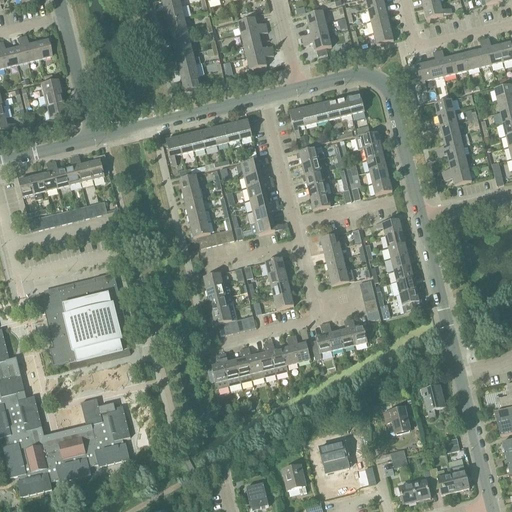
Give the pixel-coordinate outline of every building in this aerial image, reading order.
[(162,0),(165,12),(182,8),(179,0),(162,0)] [(368,12),(385,8),(383,0),(367,0),(365,1),(368,12)] [(440,5),(439,0),(421,0),(423,10),(440,5)] [(440,5),(423,10),(426,21),(443,17),(440,5)] [(440,5),(445,12),(446,16),(452,15),(440,5)] [(182,8),(165,12),(168,24),(185,20),(191,18),(189,8),(182,9),(182,8)] [(371,24),(388,20),(385,8),(368,12),(371,24)] [(309,30),(326,26),(323,15),(306,19),(309,30)] [(188,31),(185,20),(168,24),(171,36),(188,31)] [(391,31),(388,20),(371,24),(374,36),(391,31)] [(255,21),(238,25),(241,37),(258,32),(255,21)] [(326,26),(309,30),(312,43),(329,38),(326,26)] [(171,36),(174,47),(190,43),(188,31),(171,36)] [(391,31),(374,36),(376,47),(394,43),(391,31)] [(258,32),(241,37),(244,48),(261,44),(258,32)] [(309,43),(303,45),(304,48),(313,46),(315,53),(332,49),(329,38),(312,43),(309,43)] [(47,42),(36,45),(40,62),(52,59),(47,42)] [(174,47),(176,59),(193,55),(190,43),(174,47)] [(261,44),(244,48),(247,60),(264,56),(261,45),(261,44)] [(36,45),(24,48),(28,65),(40,62),(36,45)] [(511,48),(511,45),(499,47),(503,64),(511,62),(511,48)] [(499,47),(487,50),(491,67),(503,64),(499,47)] [(24,48),(12,51),(16,68),(28,65),(24,48)] [(487,50),(475,53),(479,70),(491,67),(487,50)] [(12,51),(0,54),(4,71),(16,68),(12,51)] [(468,73),(479,70),(475,53),(464,56),(468,73)] [(193,55),(176,59),(179,71),(196,67),(201,66),(199,59),(195,61),(193,55)] [(264,56),(247,60),(250,73),(251,72),(265,69),(267,68),(264,56)] [(468,73),(464,56),(452,59),(456,76),(468,73)] [(452,59),(440,62),(444,79),(456,76),(452,59)] [(440,62),(428,65),(432,82),(444,79),(440,62)] [(230,65),(223,66),(227,80),(233,78),(230,65)] [(428,65),(416,68),(421,85),(432,82),(428,65)] [(179,71),(182,83),(199,79),(196,67),(179,71)] [(199,79),(182,83),(185,95),(202,91),(199,79)] [(199,79),(204,85),(205,90),(211,89),(199,79)] [(44,98),(60,94),(57,82),(41,86),(44,98)] [(511,89),(511,87),(495,92),(497,103),(511,99),(511,89)] [(44,98),(46,110),(63,106),(60,94),(44,98)] [(361,97),(348,100),(352,117),(365,114),(361,97)] [(511,99),(497,103),(500,115),(511,111),(511,99)] [(348,100),(337,103),(341,119),(352,117),(348,100)] [(455,114),(452,102),(435,106),(438,118),(455,114)] [(329,122),(341,119),(337,103),(325,106),(329,122)] [(66,118),(63,106),(46,110),(49,122),(57,120),(66,118)] [(318,125),(329,122),(325,106),(313,109),(318,125)] [(305,128),(318,125),(313,109),(301,111),(305,128)] [(290,114),(289,114),(293,131),(294,131),(295,134),(294,134),(296,140),(300,139),(299,133),(301,133),(300,130),(305,128),(301,111),(290,114)] [(500,115),(493,117),(495,128),(503,126),(511,124),(511,111),(500,115)] [(438,118),(441,130),(458,125),(455,114),(438,118)] [(248,122),(237,125),(241,142),(252,139),(248,122)] [(511,124),(503,126),(506,138),(511,136),(511,124)] [(225,128),(229,145),(241,142),(237,125),(230,127),(229,126),(224,127),(225,128)] [(444,141),(461,137),(458,125),(441,130),(444,141)] [(225,128),(213,131),(217,148),(229,145),(225,128)] [(357,131),(358,137),(370,134),(368,128),(357,131)] [(206,151),(217,148),(213,131),(202,134),(206,151)] [(194,154),(206,151),(202,134),(190,137),(194,154)] [(361,139),(355,141),(358,152),(364,151),(381,146),(378,135),(361,139)] [(182,157),(194,154),(190,137),(178,140),(182,157)] [(461,137),(444,141),(447,153),(463,149),(461,137)] [(178,140),(166,142),(170,159),(175,158),(182,157),(178,140)] [(384,158),(381,146),(364,151),(367,162),(384,158)] [(299,155),(297,155),(298,161),(301,160),(303,166),(319,162),(325,160),(324,155),(323,155),(322,149),(316,150),(299,155)] [(463,149),(447,153),(449,165),(466,161),(463,149)] [(244,156),(245,158),(246,162),(257,159),(256,153),(244,156)] [(79,158),(75,159),(76,165),(77,168),(81,185),(94,182),(89,165),(81,167),(79,158)] [(95,164),(89,165),(94,182),(105,180),(104,176),(109,175),(105,158),(94,161),(95,164)] [(367,162),(370,174),(387,170),(384,158),(367,162)] [(244,179),(261,175),(259,167),(268,165),(267,160),(241,166),(236,168),(239,180),(244,179)] [(451,172),(442,174),(443,179),(449,177),(452,177),(469,173),(466,161),(449,165),(451,172)] [(319,162),(303,166),(305,178),(322,174),(319,162)] [(56,164),(51,165),(58,191),(70,188),(66,171),(58,173),(56,164)] [(49,175),(42,177),(46,194),(58,191),(51,165),(47,166),(49,175)] [(499,165),(492,167),(497,189),(504,187),(502,177),(499,165)] [(77,168),(66,171),(70,188),(81,185),(77,168)] [(390,182),(387,170),(370,174),(373,186),(390,182)] [(307,183),(308,189),(325,185),(331,184),(328,173),(322,174),(305,178),(306,178),(303,179),(305,184),(307,183)] [(469,173),(452,177),(455,188),(472,184),(469,173)] [(263,182),(261,175),(244,179),(247,191),(273,184),(272,180),(263,182)] [(42,177),(30,180),(34,197),(36,203),(43,201),(41,195),(46,194),(42,177)] [(180,182),(182,193),(199,189),(196,178),(180,182)] [(23,199),(34,197),(30,180),(19,183),(23,199)] [(393,194),(390,182),(373,186),(376,198),(393,194)] [(250,202),(267,198),(265,191),(274,189),(273,184),(247,191),(250,202)] [(325,185),(308,189),(311,201),(328,197),(325,185)] [(199,189),(182,193),(185,205),(202,201),(199,189)] [(352,191),(355,203),(361,202),(358,190),(352,191)] [(346,205),(351,204),(349,192),(343,194),(346,205)] [(328,197),(311,201),(314,213),(331,209),(328,197)] [(269,205),(267,198),(250,202),(253,214),(279,207),(277,203),(269,205)] [(188,217),(205,212),(202,201),(185,205),(188,217)] [(105,204),(98,206),(101,216),(101,217),(108,216),(105,204)] [(98,206),(93,207),(95,216),(96,219),(101,217),(101,216),(98,206)] [(90,220),(96,219),(95,216),(93,207),(87,209),(89,216),(90,220)] [(253,214),(256,226),(273,222),(271,214),(280,212),(279,207),(253,214)] [(87,209),(81,210),(83,216),(84,222),(90,220),(89,216),(87,209)] [(81,210),(76,211),(77,216),(78,223),(84,222),(83,216),(81,210)] [(76,211),(69,213),(70,216),(72,225),(78,223),(77,216),(76,211)] [(191,229),(208,225),(205,212),(188,217),(191,229)] [(69,213),(63,214),(64,216),(66,226),(72,225),(70,216),(69,213)] [(63,214),(58,216),(61,227),(66,226),(64,216),(63,214)] [(55,216),(52,217),(55,229),(61,227),(58,216),(55,216)] [(52,217),(46,219),(49,230),(55,229),(52,217)] [(46,219),(40,220),(43,232),(49,230),(46,219)] [(37,233),(43,232),(40,220),(34,221),(37,233)] [(32,235),(37,233),(34,221),(29,223),(32,235)] [(274,228),(273,222),(256,226),(250,227),(253,237),(258,236),(259,238),(285,231),(283,226),(274,228)] [(399,222),(383,226),(385,238),(402,234),(399,222)] [(197,240),(202,238),(208,237),(211,236),(208,225),(191,229),(194,240),(197,240)] [(235,231),(238,243),(244,241),(241,230),(235,231)] [(226,233),(229,244),(235,243),(232,231),(226,233)] [(356,245),(361,244),(359,232),(353,233),(356,245)] [(220,234),(223,246),(229,244),(226,233),(220,234)] [(214,235),(217,247),(223,246),(220,234),(214,235)] [(405,246),(402,234),(385,238),(388,250),(405,246)] [(208,237),(211,249),(217,247),(214,235),(211,236),(208,237)] [(205,250),(211,249),(208,237),(202,238),(205,250)] [(321,243),(319,245),(320,248),(322,248),(324,254),(341,250),(340,248),(342,246),(340,245),(338,237),(321,241),(321,243)] [(202,238),(197,240),(200,251),(205,250),(202,238)] [(408,257),(405,246),(388,250),(391,261),(408,257)] [(324,254),(327,265),(344,261),(341,250),(324,254)] [(391,261),(394,273),(411,269),(408,257),(391,261)] [(265,265),(269,277),(286,273),(282,260),(265,265)] [(330,277),(347,273),(344,261),(327,265),(330,277)] [(251,268),(245,270),(247,281),(253,280),(251,268)] [(394,273),(397,284),(414,280),(411,269),(394,273)] [(242,270),(236,272),(238,284),(244,282),(242,270)] [(347,273),(330,277),(333,289),(354,283),(351,272),(347,273)] [(288,284),(286,273),(269,277),(271,288),(288,284)] [(51,295),(37,299),(39,308),(41,315),(45,314),(54,350),(48,352),(50,360),(52,359),(54,367),(69,363),(69,365),(129,351),(129,350),(127,343),(130,342),(116,285),(114,276),(110,277),(94,281),(95,284),(74,290),(74,286),(58,290),(59,293),(51,295)] [(221,276),(206,279),(204,280),(207,292),(224,287),(221,276)] [(397,284),(400,296),(417,292),(415,285),(417,284),(416,280),(414,281),(414,280),(397,284)] [(360,286),(361,292),(373,289),(371,283),(360,286)] [(271,288),(274,301),(291,297),(288,284),(271,288)] [(207,292),(210,304),(227,299),(232,298),(229,286),(224,287),(207,292)] [(361,292),(363,298),(374,295),(373,289),(361,292)] [(417,292),(400,296),(405,316),(424,311),(420,298),(418,298),(417,292)] [(458,303),(465,302),(463,294),(456,296),(458,303)] [(363,298),(364,304),(375,301),(374,295),(363,298)] [(294,308),(291,297),(274,301),(277,312),(294,308)] [(227,299),(210,304),(212,315),(229,311),(227,299)] [(377,306),(375,301),(364,304),(365,309),(377,306)] [(253,306),(256,317),(262,316),(259,304),(253,306)] [(365,309),(367,315),(378,312),(377,306),(365,309)] [(229,311),(212,315),(215,327),(218,327),(224,325),(230,324),(236,322),(237,322),(234,309),(229,311)] [(378,312),(367,315),(369,323),(380,320),(378,312)] [(248,320),(250,331),(256,330),(253,318),(248,320)] [(242,321),(245,333),(250,331),(248,320),(242,321)] [(242,321),(236,322),(239,334),(245,333),(242,321)] [(355,330),(353,321),(348,322),(355,348),(368,345),(364,328),(355,330)] [(239,334),(236,322),(230,324),(233,336),(239,334)] [(344,351),(355,348),(348,322),(344,323),(346,332),(339,334),(344,351)] [(230,324),(224,325),(227,337),(233,336),(230,324)] [(224,325),(218,327),(221,338),(227,337),(224,325)] [(332,353),(344,351),(339,334),(332,335),(330,327),(326,328),(332,353)] [(321,356),(332,353),(326,328),(321,329),(323,338),(316,339),(317,343),(311,344),(315,363),(322,361),(321,356)] [(27,401),(25,394),(21,378),(17,361),(9,362),(2,332),(0,332),(0,440),(6,439),(8,448),(3,449),(10,480),(19,478),(20,483),(17,483),(21,499),(52,492),(50,484),(59,481),(60,484),(91,477),(89,469),(98,466),(99,469),(130,461),(126,445),(123,446),(122,441),(130,439),(123,409),(115,410),(114,406),(99,409),(97,401),(81,405),(86,428),(44,439),(42,430),(35,399),(27,401)] [(296,338),(292,339),(298,365),(311,362),(307,345),(298,347),(296,338)] [(286,368),(298,365),(292,339),(287,341),(289,349),(282,351),(286,368)] [(288,374),(286,368),(282,351),(275,353),(273,344),(268,345),(276,377),(288,374)] [(264,380),(276,377),(268,345),(264,346),(266,355),(259,357),(264,380)] [(252,382),(264,380),(259,357),(251,358),(249,350),(245,351),(252,382)] [(129,351),(69,365),(71,371),(130,356),(129,351)] [(241,385),(252,382),(245,351),(240,352),(242,361),(235,362),(241,385)] [(226,355),(221,357),(229,388),(241,385),(235,362),(228,364),(226,355)] [(212,368),(216,385),(218,391),(229,388),(221,357),(217,358),(219,367),(212,368)] [(511,384),(507,386),(509,395),(507,396),(507,398),(498,400),(498,398),(495,399),(496,405),(499,404),(502,413),(511,410),(511,384)] [(440,389),(423,393),(429,420),(436,418),(435,412),(445,409),(440,389)] [(387,425),(393,423),(396,436),(410,433),(404,410),(385,415),(387,425)] [(511,422),(511,410),(502,413),(495,414),(497,426),(511,422)] [(511,422),(497,426),(498,426),(500,438),(511,435),(511,422)] [(457,441),(444,444),(445,449),(458,446),(457,441)] [(505,456),(511,454),(511,441),(502,444),(505,456)] [(343,444),(319,450),(324,469),(339,465),(341,472),(349,470),(343,444)] [(459,447),(445,450),(446,456),(460,452),(459,447)] [(404,452),(391,455),(392,462),(406,459),(404,452)] [(406,459),(392,463),(394,471),(408,467),(406,459)] [(300,468),(283,473),(288,493),(300,490),(301,496),(307,494),(300,468)] [(373,469),(365,471),(369,487),(377,486),(373,469)] [(451,475),(456,495),(470,492),(464,469),(450,472),(451,475)] [(437,470),(429,472),(433,487),(440,486),(442,498),(456,495),(451,475),(445,476),(444,472),(438,474),(437,470)] [(426,483),(413,486),(417,504),(431,501),(428,489),(433,487),(429,472),(424,473),(426,483)] [(263,485),(246,490),(249,505),(259,502),(261,510),(269,508),(263,485)] [(403,508),(417,504),(413,486),(399,490),(403,508)]
